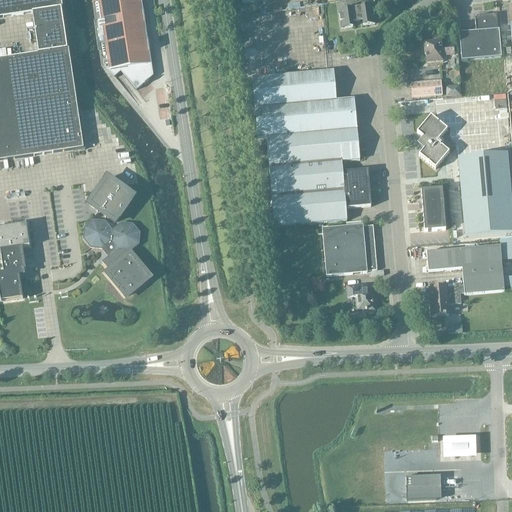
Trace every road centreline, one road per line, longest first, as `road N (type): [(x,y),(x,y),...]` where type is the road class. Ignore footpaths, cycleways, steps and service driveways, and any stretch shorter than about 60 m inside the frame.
road 1 (unclassified): [(407,354),(382,53),(394,27),(427,0)]
road 2 (tertiary): [(209,287),(161,0)]
road 3 (tertiary): [(0,372),(144,365)]
